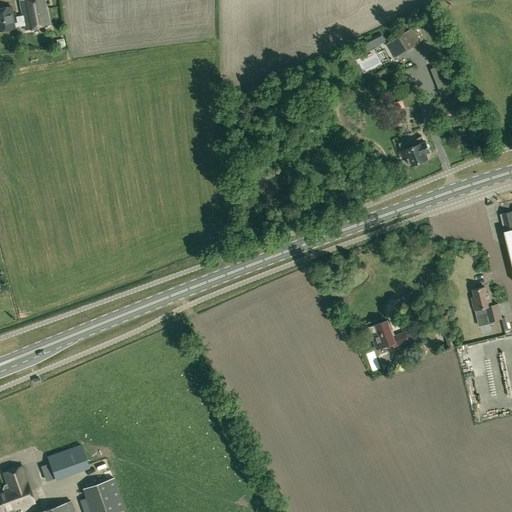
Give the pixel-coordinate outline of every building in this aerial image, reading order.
[(22,16),(16,17),(17,23),(18,27),(24,25),(25,30),(49,26),(44,0),(22,0),(19,1),(22,16)] [(0,30),(15,28),(14,27),(18,27),(17,23),(14,23),(11,6),(0,7),(0,30)] [(388,44),(396,57),(420,42),(412,29),(388,44)] [(381,33),(362,43),(366,51),(369,50),(385,42),(381,33)] [(453,109),(444,113),(446,118),(455,115),(453,109)] [(411,166),(412,165),(414,166),(418,165),(419,162),(428,159),(426,153),(430,151),(426,141),(425,142),(422,137),(412,141),(411,138),(399,143),(402,151),(401,151),(403,157),(407,155),(411,166)] [(511,211),(501,214),(505,231),(504,231),(511,263),(511,211)] [(490,321),(502,318),(498,304),(492,305),(489,293),(487,294),(485,287),(473,290),(478,309),(475,310),(479,326),(490,324),(490,321)] [(394,336),(388,320),(367,328),(370,337),(372,336),(377,349),(392,344),(393,347),(409,342),(405,332),(394,336)] [(455,345),(451,329),(443,331),(448,347),(455,345)] [(370,352),(374,372),(383,371),(380,351),(370,352)] [(42,463),(49,479),(90,463),(82,443),(49,457),(51,460),(42,463)] [(2,473),(7,485),(4,485),(3,489),(4,491),(0,492),(0,511),(2,511),(12,509),(13,511),(35,504),(22,466),(2,473)] [(126,511),(117,474),(86,483),(94,511),(126,511)] [(74,511),(71,501),(38,511),(74,511)]
